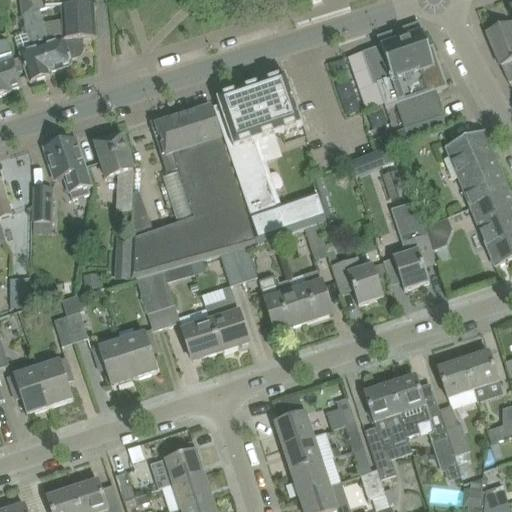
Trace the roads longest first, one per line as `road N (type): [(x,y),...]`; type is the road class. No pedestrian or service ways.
road 1 (tertiary): [(0,133),(432,1)]
road 2 (residential): [(202,393),(511,295)]
road 3 (unknown): [(306,37),(341,145),(339,157),(312,169),(293,161),(258,52)]
road 4 (residential): [(0,461),(202,393)]
road 5 (unclassified): [(511,135),(432,1)]
road 6 (residential): [(246,511),(202,393)]
